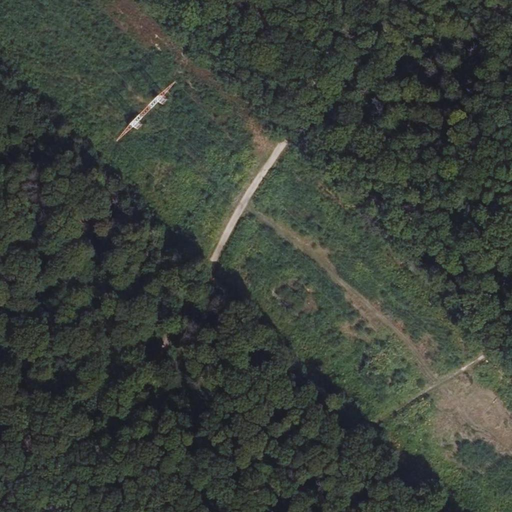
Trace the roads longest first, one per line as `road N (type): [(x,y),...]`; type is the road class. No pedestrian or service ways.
road 1 (track): [(366,0),(65,511)]
road 2 (track): [(227,511),(511,340)]
